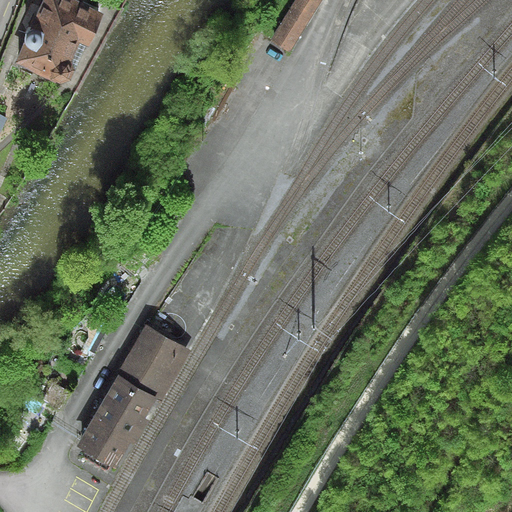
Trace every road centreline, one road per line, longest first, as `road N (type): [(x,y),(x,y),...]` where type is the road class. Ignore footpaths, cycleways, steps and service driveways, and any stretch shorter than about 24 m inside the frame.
road 1 (residential): [(0,490),(29,505),(192,227),(305,66),(340,0)]
road 2 (unclassified): [(293,511),(511,201)]
